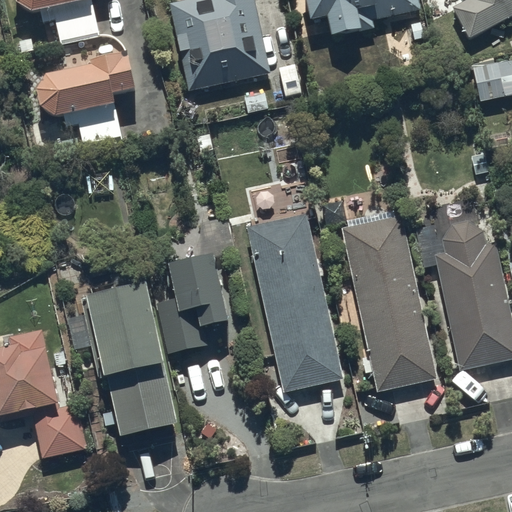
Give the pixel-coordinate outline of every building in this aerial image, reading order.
[(8,0),(10,5),(25,15),(37,13),(39,26),(53,23),(57,46),(98,38),(91,4),(88,0),(8,0)] [(187,0),(166,5),(174,38),(171,39),(175,55),(178,54),(187,92),(268,74),(251,0),(187,0)] [(299,0),(305,22),(321,19),(325,39),(372,29),(370,21),(417,11),(414,0),(299,0)] [(511,0),(463,0),(464,1),(449,9),(465,41),(511,17),(511,0)] [(84,69),(38,79),(30,93),(34,108),(48,119),(59,116),(62,130),(76,127),(80,146),(120,140),(114,106),(106,96),(135,90),(128,55),(82,63),(84,69)] [(511,62),(470,70),(476,103),(511,96),(511,62)] [(380,221),(379,216),(343,223),(339,204),(319,208),(323,229),(338,226),(365,359),(359,360),(362,375),(370,374),(374,393),(433,381),(400,217),(380,221)] [(246,219),(248,228),(242,229),(280,396),(340,382),(304,224),(313,222),(309,205),(246,219)] [(221,326),(208,261),(232,256),(225,222),(196,228),(202,258),(161,266),(169,303),(153,306),(163,356),(204,348),(201,330),(221,326)] [(432,258),(456,374),(511,362),(511,332),(493,243),(482,246),(480,232),(466,223),(448,227),(438,242),(441,256),(432,258)] [(94,380),(101,379),(117,449),(172,439),(160,378),(167,376),(164,364),(156,365),(145,307),(148,306),(146,295),(141,296),(139,287),(109,293),(108,287),(84,292),(85,297),(78,298),(82,318),(62,321),(68,352),(88,348),(94,380)] [(8,348),(0,349),(0,418),(28,413),(37,462),(85,453),(76,407),(55,411),(40,332),(6,339),(8,348)]
